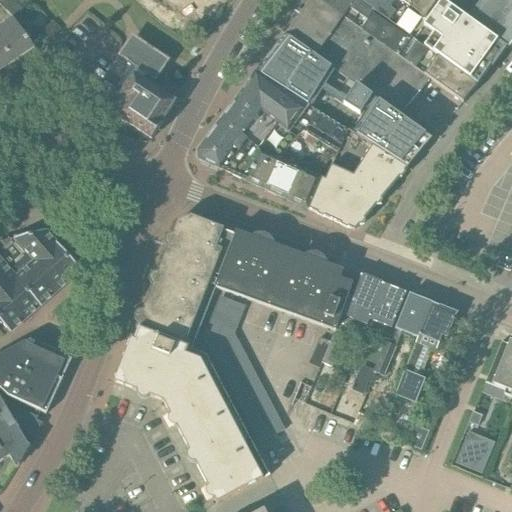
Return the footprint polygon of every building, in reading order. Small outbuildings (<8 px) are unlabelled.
[(27,0),(4,0),(19,14),(30,2),(27,0)] [(316,0),(310,0),(284,37),(330,69),(346,80),(370,97),(402,59),(365,34),(343,18),(316,0)] [(402,59),(407,63),(420,45),(415,42),(356,0),(316,0),(343,18),(365,34),(402,59)] [(508,50),(447,6),(438,0),(356,0),(415,42),(420,45),(478,86),(492,68),(505,50),(507,51),(508,50)] [(511,0),(452,0),(447,6),(508,50),(511,43),(511,0)] [(13,19),(0,28),(0,40),(19,68),(38,54),(13,19)] [(60,30),(52,22),(44,31),(52,39),(60,30)] [(258,71),(256,74),(307,106),(330,69),(284,37),(284,38),(279,44),(279,45),(277,47),(265,63),(263,65),(258,71),(258,72),(258,71)] [(0,80),(19,68),(0,40),(0,80)] [(478,86),(420,45),(407,63),(430,79),(463,103),(478,86)] [(430,79),(407,63),(402,59),(370,97),(399,117),(430,79)] [(124,89),(98,72),(75,106),(81,111),(96,122),(102,126),(110,130),(118,134),(126,137),(140,142),(144,135),(151,140),(162,123),(161,122),(169,110),(175,102),(158,91),(134,74),(124,89)] [(319,142),(337,152),(346,131),(316,112),(307,106),(256,74),(243,91),(267,107),(264,111),(298,136),(302,132),(319,142)] [(346,80),(332,101),(366,123),(356,137),(359,139),(372,147),(389,159),(407,170),(408,169),(407,169),(409,167),(418,156),(418,155),(419,156),(420,154),(420,153),(421,153),(430,142),(432,140),(419,131),(399,117),(370,97),(346,80)] [(243,91),(242,92),(226,114),(245,127),(243,129),(264,144),(272,150),(271,152),(278,158),(278,159),(283,154),(294,139),(298,136),(264,111),(267,107),(243,91)] [(199,160),(244,181),(250,170),(260,152),(259,151),(264,144),(243,129),(245,127),(226,114),(198,153),(199,160)] [(349,229),(355,231),(359,226),(361,227),(366,222),(364,220),(376,206),(379,206),(383,202),(382,199),(399,179),(402,179),(406,175),(405,172),(407,170),(389,159),(372,147),(359,139),(356,137),(346,131),(337,152),(327,173),(310,211),(317,214),(317,217),(323,219),(325,218),(341,225),(341,228),(347,230),(349,229)] [(244,181),(265,190),(278,159),(278,158),(271,152),(272,150),(264,144),(259,151),(260,152),(250,170),(244,181)] [(302,162),(283,154),(278,159),(265,190),(285,200),(300,169),(298,169),(302,162)] [(327,173),(302,162),(298,169),(300,169),(285,200),(310,211),(327,173)] [(177,222),(135,328),(139,330),(175,344),(191,350),(215,287),(234,236),(223,232),(224,230),(190,216),(177,222)] [(62,254),(45,231),(0,242),(0,320),(10,333),(81,271),(72,261),(62,254)] [(235,232),(234,236),(215,287),(335,332),(350,298),(348,297),(354,280),(341,275),(343,271),(235,232)] [(363,336),(365,329),(384,285),(361,276),(352,298),(350,298),(335,332),(330,343),(327,350),(324,356),(322,362),(321,363),(331,367),(344,335),(339,332),(341,327),(363,336)] [(384,285),(365,329),(372,332),(375,323),(391,330),(392,328),(406,294),(384,285)] [(418,338),(432,304),(409,295),(396,329),(392,328),(391,330),(375,373),(384,377),(402,332),(418,338)] [(432,304),(418,338),(395,396),(415,404),(425,380),(416,377),(422,362),(426,363),(432,348),(436,350),(442,336),(447,339),(457,314),(432,304)] [(131,340),(114,383),(164,403),(217,504),(270,476),(212,366),(205,369),(171,356),(175,344),(139,330),(134,341),(131,340)] [(75,359),(71,357),(31,339),(0,358),(0,389),(10,397),(49,415),(75,359)] [(330,343),(320,339),(316,346),(327,350),(330,343)] [(511,342),(509,342),(508,345),(502,343),(503,342),(501,342),(485,383),(511,393),(511,342)] [(327,350),(316,346),(314,352),(324,356),(327,350)] [(324,356),(314,352),(311,358),(322,362),(324,356)] [(322,362),(311,358),(308,364),(319,369),(321,363),(322,362)] [(356,379),(352,391),(364,396),(368,384),(356,379)] [(323,390),(311,386),(304,404),(316,409),(323,390)] [(0,462),(10,457),(16,469),(30,446),(29,446),(43,423),(37,419),(38,418),(13,406),(7,410),(0,398),(0,462)] [(482,416),(473,412),(469,423),(478,427),(482,416)] [(429,432),(415,426),(407,445),(421,450),(429,432)]
